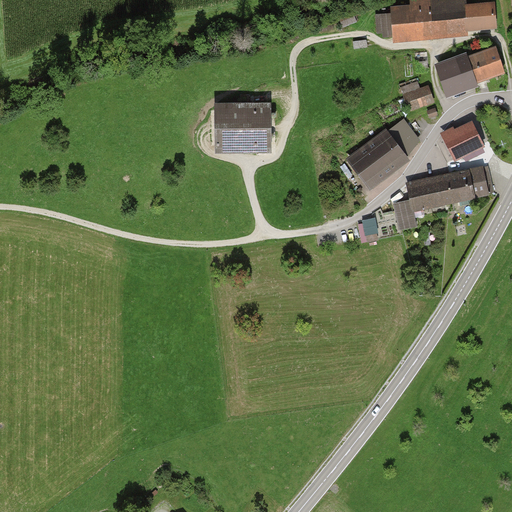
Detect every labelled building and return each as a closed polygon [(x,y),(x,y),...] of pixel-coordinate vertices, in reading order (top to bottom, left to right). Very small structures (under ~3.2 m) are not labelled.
[(409,10),(390,11),(392,40),(468,36),(468,30),(494,29),(493,5),(466,7),(466,0),(425,0),(409,1),(409,10)] [(508,75),(499,51),(468,62),(478,87),(508,75)] [(445,99),(478,87),(468,62),(436,74),(445,99)] [(434,105),(428,88),(403,97),(409,114),(434,105)] [(268,106),(211,106),(211,157),(268,156),(268,106)] [(406,121),(346,163),(364,188),(423,146),(406,121)] [(486,145),(476,124),(445,140),(455,160),(486,145)] [(486,171),(407,188),(410,202),(393,205),(399,232),(416,228),(413,215),(492,197),(486,171)] [(359,221),(362,242),(380,239),(377,218),(359,221)]
